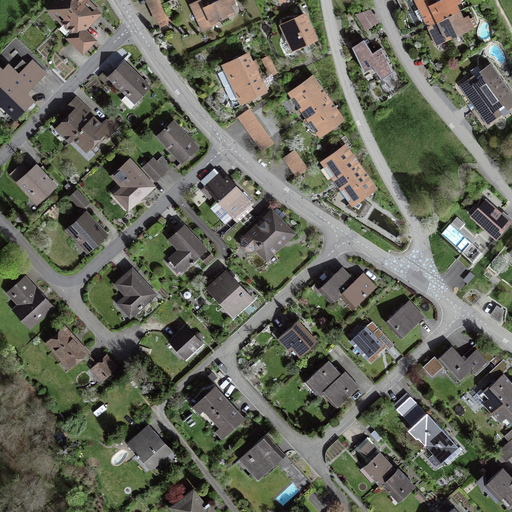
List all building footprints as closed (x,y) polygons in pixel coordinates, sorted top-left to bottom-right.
[(76,36),(82,29),(87,23),(95,16),(82,3),(85,0),(59,0),(53,6),(66,19),(63,23),(76,36)] [(147,0),(150,5),(155,16),(161,26),(171,21),(160,0),(147,0)] [(212,0),(198,0),(193,3),(207,29),(237,13),(234,6),(241,2),(239,0),(213,0),(212,0)] [(462,19),(456,6),(466,2),(464,0),(434,0),(431,2),(430,0),(417,0),(415,1),(425,23),(428,29),(436,47),(475,29),(469,15),(462,19)] [(366,5),(354,13),(363,28),(375,20),(366,5)] [(305,11),(281,23),(294,51),(319,38),(305,11)] [(82,29),(76,36),(71,41),(83,53),(95,41),(92,38),(86,32),(82,29)] [(362,38),(349,46),(363,71),(370,66),(377,79),(392,70),(377,45),(370,50),(362,38)] [(252,50),(227,62),(246,100),(270,88),(268,83),(256,59),(252,50)] [(149,86),(124,62),(109,78),(135,102),(149,86)] [(43,76),(30,63),(19,75),(9,64),(2,71),(0,68),(0,114),(12,126),(35,103),(26,93),(43,76)] [(276,71),(272,63),(267,66),(270,73),(276,71)] [(511,105),(511,92),(491,64),(460,86),(472,102),(475,106),(487,123),(511,105)] [(291,92),(307,113),(327,98),(312,78),(291,92)] [(342,119),(327,98),(307,113),(321,133),(342,119)] [(89,119),(87,121),(75,110),(70,115),(57,128),(69,139),(71,137),(86,151),(105,131),(90,117),(89,119)] [(249,110),(241,117),(244,121),(263,148),(272,142),(249,110)] [(199,150),(173,121),(155,138),(181,166),(199,150)] [(325,161),(339,181),(342,185),(354,202),(373,188),(343,147),(325,161)] [(295,151),(286,157),(295,172),(305,166),(295,151)] [(167,174),(152,159),(142,169),(156,184),(167,174)] [(56,186),(33,162),(15,180),(37,204),(56,186)] [(128,209),(151,187),(128,163),(112,178),(121,187),(114,194),(128,209)] [(250,203),(221,173),(206,187),(235,218),(250,203)] [(510,222),(485,199),(469,216),(495,239),(510,222)] [(290,233),(268,212),(245,237),(266,257),(290,233)] [(103,234),(85,214),(68,230),(86,250),(103,234)] [(207,250),(183,224),(167,239),(176,248),(167,256),(183,273),(207,250)] [(471,243),(457,259),(468,269),(482,253),(471,243)] [(341,294),(355,280),(341,267),(318,290),(332,303),(341,294)] [(154,295),(131,270),(114,285),(124,295),(117,302),(130,316),(154,295)] [(253,298),(227,271),(209,288),(234,315),(253,298)] [(355,280),(341,294),(355,309),(377,287),(363,272),(355,280)] [(54,308),(24,275),(5,292),(17,306),(11,310),(29,330),(54,308)] [(425,319),(410,302),(385,324),(400,341),(425,319)] [(317,344),(295,322),(277,339),(299,361),(317,344)] [(367,324),(349,340),(369,361),(385,346),(388,349),(394,344),(378,327),(373,331),(367,324)] [(90,354),(64,325),(43,344),(69,373),(90,354)] [(201,341),(187,326),(170,342),(184,357),(201,341)] [(464,359),(452,347),(437,361),(458,383),(471,371),(476,376),(489,364),(475,350),(464,359)] [(118,369),(106,356),(89,372),(102,385),(118,369)] [(323,393),(341,375),(327,361),(306,382),(320,396),(323,393)] [(341,375),(323,393),(337,408),(358,387),(343,372),(341,375)] [(511,383),(511,384),(503,375),(483,394),(488,400),(482,406),(500,425),(505,420),(510,425),(511,424),(511,383)] [(207,422),(230,401),(214,385),(192,406),(207,422)] [(406,419),(419,406),(407,393),(394,406),(406,419)] [(230,401),(207,422),(224,439),(246,419),(230,401)] [(419,406),(406,419),(418,431),(415,434),(424,444),(441,429),(419,406)] [(173,453),(146,425),(124,445),(151,473),(173,453)] [(441,429),(424,444),(442,462),(459,446),(441,429)] [(285,457),(264,436),(238,463),(259,483),(285,457)] [(375,457),(379,453),(381,451),(368,436),(362,442),(375,457)] [(511,444),(509,441),(498,451),(507,461),(511,456),(511,444)] [(375,457),(362,442),(355,449),(369,463),(375,457)] [(382,483),(395,470),(379,453),(375,457),(369,463),(364,468),(381,484),(382,483)] [(511,475),(502,465),(485,482),(501,498),(505,494),(511,500),(511,475)] [(395,470),(382,483),(400,501),(415,486),(397,468),(395,470)] [(210,511),(193,488),(168,507),(171,511),(210,511)]
